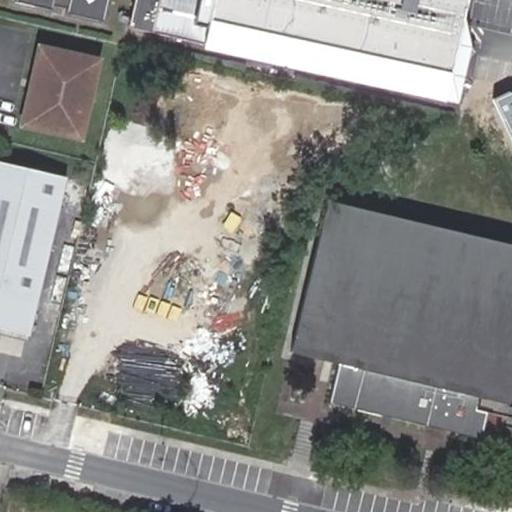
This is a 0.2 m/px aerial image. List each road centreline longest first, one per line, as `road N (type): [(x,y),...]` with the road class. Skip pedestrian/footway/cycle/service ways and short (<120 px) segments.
road 1 (residential): [(0,448),(271,511)]
road 2 (unknown): [(285,511),(310,371)]
